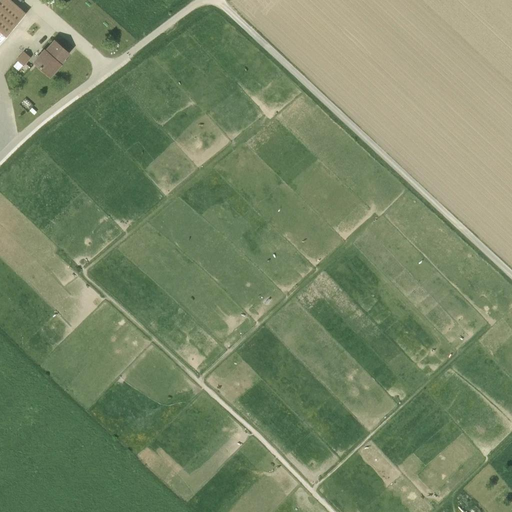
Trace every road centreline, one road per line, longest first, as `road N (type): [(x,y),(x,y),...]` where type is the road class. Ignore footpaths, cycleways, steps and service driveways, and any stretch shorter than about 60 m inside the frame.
road 1 (unclassified): [(218,0),(511,275)]
road 2 (unclassified): [(0,157),(202,0)]
